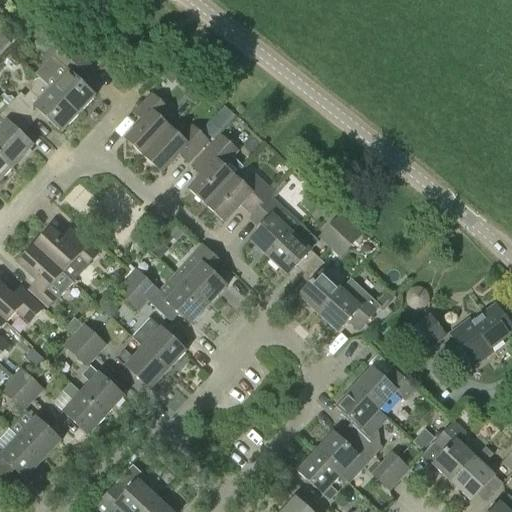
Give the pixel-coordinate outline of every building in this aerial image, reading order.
[(0,36),(0,52),(10,43),(2,34),(0,36)] [(90,67),(65,45),(35,77),(50,91),(78,117),(95,98),(77,82),(90,67)] [(180,76),(172,69),(171,70),(164,78),(171,85),(180,76)] [(61,135),(78,117),(50,91),(39,102),(30,93),(25,99),(20,95),(9,107),(31,127),(41,116),(61,135)] [(126,142),(142,157),(168,129),(158,120),(166,111),(151,97),(134,115),(143,123),(126,142)] [(21,138),(31,127),(9,107),(0,116),(0,120),(4,124),(0,129),(0,159),(12,171),(33,149),(21,138)] [(180,141),(168,129),(142,157),(161,175),(179,157),(187,165),(207,143),(192,129),(180,141)] [(188,191),(206,208),(233,179),(232,179),(242,169),(232,160),(238,154),(220,136),(201,157),(201,158),(191,169),(200,177),(188,191)] [(0,183),(12,171),(0,159),(0,183)] [(249,220),(250,221),(270,199),(270,198),(273,195),(254,178),(243,189),(233,179),(206,208),(224,225),(241,207),(252,217),(249,220)] [(270,199),(250,221),(260,230),(249,242),(267,260),(291,234),(281,225),(289,216),(270,199)] [(319,240),(329,250),(350,228),(340,218),(319,240)] [(361,238),(350,228),(329,250),(340,260),(361,238)] [(179,234),(174,229),(167,236),(159,244),(164,249),(172,241),(179,234)] [(50,232),(34,249),(73,285),(89,267),(88,266),(96,257),(77,239),(68,249),(50,232)] [(301,244),(291,234),(267,260),(287,278),(310,252),(318,244),(309,236),(301,244)] [(202,248),(192,258),(175,276),(184,284),(183,285),(208,308),(226,289),(215,278),(224,268),(202,248)] [(56,303),(73,285),(34,249),(17,267),(36,284),(27,293),(46,310),(54,302),(56,303)] [(135,271),(125,282),(148,304),(158,293),(135,271)] [(298,298),(317,316),(341,292),(321,273),(298,298)] [(175,276),(166,285),(176,293),(165,304),(190,327),(208,308),(183,285),(184,284),(175,276)] [(341,292),(317,316),(336,334),(347,323),(357,332),(378,310),(382,313),(395,299),(388,292),(376,305),(350,281),(341,292)] [(138,315),(148,304),(125,282),(114,294),(138,315)] [(0,287),(0,320),(6,325),(16,314),(28,325),(42,310),(21,290),(12,299),(0,287)] [(471,325),(469,322),(450,336),(473,367),(491,354),(489,351),(511,333),(511,330),(495,308),(471,325)] [(443,337),(429,318),(405,336),(420,355),(443,337)] [(142,349),(168,373),(185,354),(149,321),(132,340),(142,349)] [(83,327),(74,337),(96,359),(106,348),(83,327)] [(86,370),(96,359),(74,337),(63,349),(86,370)] [(150,392),(168,373),(142,349),(132,360),(124,353),(116,361),(124,369),(150,392)] [(81,378),(89,385),(81,394),(106,417),(123,399),(98,376),(90,369),(81,378)] [(371,370),(353,389),(379,413),(396,394),(405,402),(414,391),(392,371),(383,381),(371,370)] [(20,371),(11,381),(34,403),(44,392),(20,371)] [(0,392),(23,414),(34,403),(11,381),(0,392)] [(106,417),(81,394),(80,395),(70,385),(63,394),(72,403),(62,414),(87,437),(106,417)] [(388,421),(379,413),(353,389),(335,408),(370,440),(388,421)] [(469,405),(462,413),(468,419),(475,410),(469,405)] [(25,414),(9,431),(43,461),(60,443),(35,420),(33,422),(25,414)] [(465,450),(464,433),(463,432),(464,432),(464,415),(459,416),(453,423),(433,445),(444,455),(432,467),(451,484),(475,460),(465,450)] [(15,492),(24,481),(43,461),(9,431),(8,432),(17,439),(0,457),(0,478),(2,481),(15,492)] [(332,435),(315,453),(340,477),(349,485),(366,466),(332,435)] [(485,449),(475,460),(451,484),(471,502),(477,496),(486,504),(503,485),(483,467),(493,457),(485,449)] [(386,451),(376,462),(398,482),(408,472),(386,451)] [(336,495),(329,489),(340,477),(315,453),(297,473),(322,496),(329,503),(336,495)] [(511,454),(502,465),(511,474),(511,454)] [(389,492),(398,482),(376,462),(367,472),(389,492)] [(111,511),(115,508),(118,511),(145,511),(157,500),(138,482),(127,494),(116,485),(96,507),(101,511),(111,511)] [(509,511),(511,508),(511,501),(507,497),(500,505),(500,504),(492,511),(509,511)] [(307,511),(294,499),(281,511),(307,511)] [(170,511),(157,500),(145,511),(170,511)] [(379,511),(378,511),(398,511),(393,503),(379,511)]
